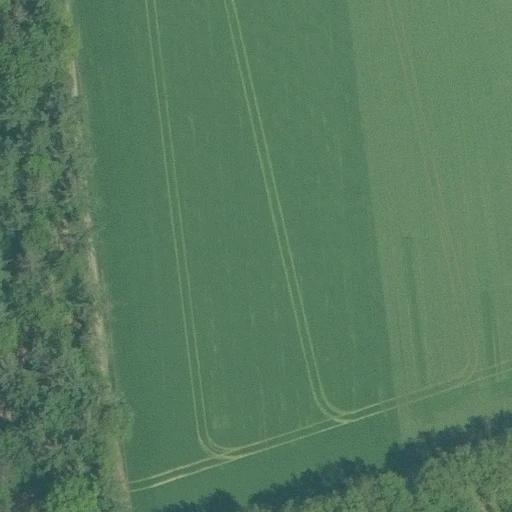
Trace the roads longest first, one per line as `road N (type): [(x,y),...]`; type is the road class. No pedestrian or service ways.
road 1 (track): [(61,0),(119,511)]
road 2 (track): [(375,511),(511,466)]
